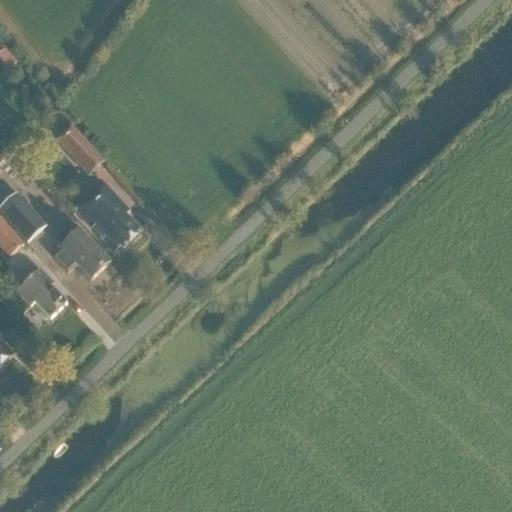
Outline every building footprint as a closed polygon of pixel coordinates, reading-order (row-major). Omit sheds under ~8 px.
[(102,161),(72,128),(56,141),(80,167),(83,165),(89,172),(102,161)] [(120,249),(123,252),(140,236),(125,218),(129,215),(103,187),(75,212),(113,254),(120,249)] [(45,229),(15,195),(0,208),(0,216),(26,246),(45,229)] [(0,250),(9,260),(23,247),(0,221),(0,250)] [(109,265),(72,226),(54,243),(61,250),(52,259),(67,275),(76,267),(90,282),(109,265)] [(53,287),(38,272),(16,294),(30,309),(34,305),(50,321),(66,306),(50,289),(53,287)] [(0,368),(11,359),(0,346),(0,368)]
